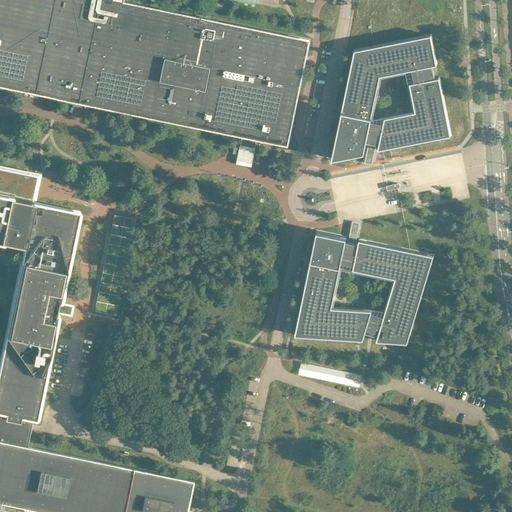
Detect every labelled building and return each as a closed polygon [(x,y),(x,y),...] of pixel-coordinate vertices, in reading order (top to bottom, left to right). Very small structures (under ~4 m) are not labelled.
[(0,0),(0,84),(35,92),(40,93),(75,100),(80,101),(245,136),(244,143),(253,145),(255,138),(257,138),(272,141),(275,142),(287,144),(289,135),(290,129),(304,61),(305,55),(308,41),(272,33),(270,33),(123,3),(123,0),(0,0)] [(331,160),(364,153),(366,144),(378,146),(378,151),(452,136),(440,77),(435,78),(432,66),(438,65),(432,34),(354,49),(331,160)] [(0,243),(3,244),(4,243),(7,244),(14,245),(23,247),(24,247),(14,293),(14,296),(15,296),(14,301),(13,300),(11,310),(0,362),(0,411),(33,417),(33,418),(36,418),(57,314),(55,314),(58,302),(58,300),(60,301),(60,300),(79,211),(34,202),(33,202),(30,201),(28,196),(29,196),(29,195),(30,195),(31,194),(31,193),(31,192),(31,191),(30,191),(30,190),(29,190),(28,189),(27,189),(25,183),(24,178),(23,176),(21,174),(19,173),(17,172),(5,171),(2,171),(0,170),(0,243)] [(103,228),(102,241),(114,241),(114,228),(103,228)] [(435,254),(359,238),(358,244),(346,241),(347,236),(316,229),(294,335),(363,340),(365,333),(370,334),(373,335),(377,337),(376,341),(408,343),(435,254)] [(120,299),(116,315),(124,316),(127,301),(120,299)] [(78,342),(92,343),(95,320),(81,318),(78,342)] [(0,440),(28,446),(33,417),(0,411),(0,440)] [(236,465),(243,440),(232,437),(226,463),(236,465)] [(0,503),(43,511),(186,511),(193,481),(28,446),(0,440),(0,503)]
